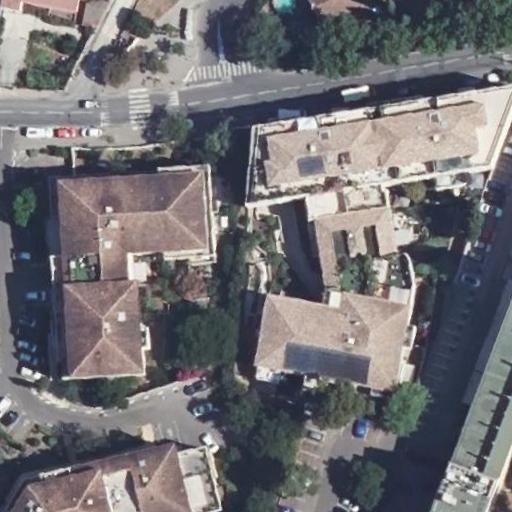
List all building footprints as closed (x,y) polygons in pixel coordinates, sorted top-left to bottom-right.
[(3,0),(3,3),(20,7),(21,0),(37,0),(77,8),(79,0),(87,0),(3,0)] [(82,26),(95,29),(109,5),(87,0),(82,26)] [(310,0),(320,20),(359,0),(310,0)] [(511,128),(511,83),(263,121),(253,204),(308,195),(321,280),(353,288),(418,301),(395,183),(498,167),(511,128)] [(206,155),(44,165),(47,202),(60,201),(62,244),(64,275),(51,276),(53,306),(66,305),(68,347),(72,347),(73,364),(140,361),(137,302),(135,271),(126,271),(125,241),(161,239),(162,246),(183,245),(212,243),(206,155)] [(62,244),(49,245),(51,276),(64,275),(62,244)] [(400,392),(418,301),(353,288),(349,304),(274,289),(259,363),(400,392)] [(66,305),(53,306),(56,348),(59,348),(68,347),(66,305)] [(490,511),(511,455),(511,316),(435,511),(490,511)] [(68,347),(59,348),(60,365),(73,364),(72,347),(68,347)] [(0,502),(0,511),(152,511),(189,504),(217,498),(203,435),(174,441),(172,431),(126,441),(128,450),(69,464),(27,475),(20,485),(13,481),(0,502)] [(13,481),(20,485),(27,475),(69,464),(67,457),(21,468),(13,481)]
